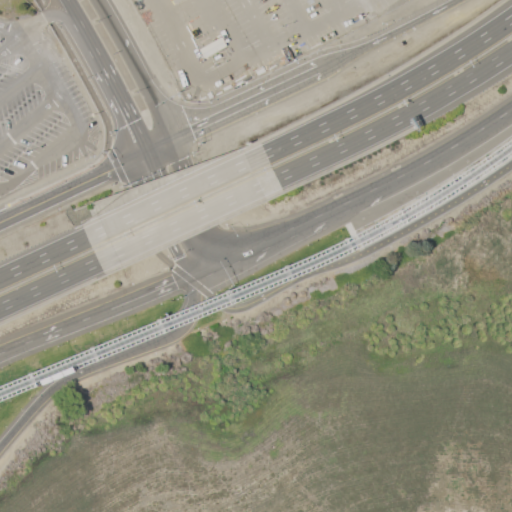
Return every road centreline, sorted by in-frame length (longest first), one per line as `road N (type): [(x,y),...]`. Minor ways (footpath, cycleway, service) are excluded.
road 1 (residential): [(196,274),(192,315),(178,330),(57,386),(0,448)]
road 2 (trunk): [(511,18),(391,92),(268,152)]
road 3 (trunk): [(278,178),(511,51)]
road 4 (trunk): [(268,152),(86,237)]
road 5 (trunk): [(98,261),(278,178)]
road 6 (trunk): [(224,261),(383,185)]
road 7 (trunk): [(43,336),(196,274)]
road 8 (trunk): [(321,69),(172,140)]
road 9 (trunk): [(457,0),(321,69)]
road 10 (trunk): [(383,185),(511,109)]
road 11 (secondary): [(224,261),(172,140)]
